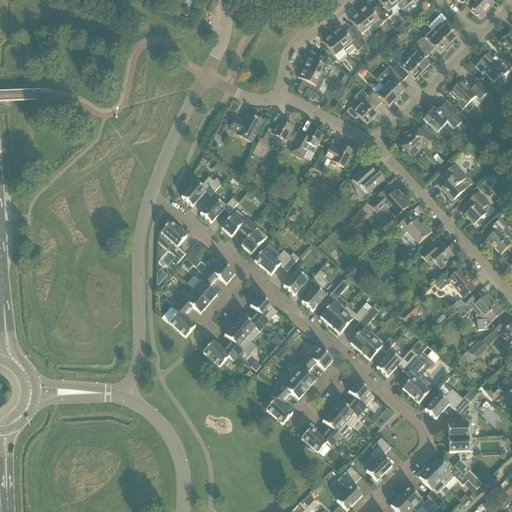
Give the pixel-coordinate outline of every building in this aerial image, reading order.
[(391,0),(376,0),(382,7),(377,10),(386,21),(391,17),(391,11),(396,6),(391,0)] [(414,0),(391,0),(396,6),(401,12),(414,1),(414,0)] [(471,10),(481,19),(494,5),(488,0),(472,0),(472,1),(476,5),(472,10),(471,10)] [(372,14),(366,6),(357,13),(370,28),(372,32),(386,21),(377,10),(372,14)] [(181,11),(183,17),(190,15),(188,9),(181,11)] [(359,43),(364,39),(361,36),(370,28),(357,13),(348,21),(355,29),(350,32),(359,43)] [(446,20),(440,25),(433,33),(435,36),(449,49),(452,46),(451,44),(455,40),(450,34),(455,29),(446,20)] [(339,28),(330,35),(347,55),(347,56),(355,50),(357,52),(363,47),(359,43),(350,32),(346,36),(339,28)] [(511,32),(511,31),(499,44),(506,51),(511,56),(511,32)] [(449,49),(435,36),(433,33),(425,41),(423,40),(419,36),(414,41),(420,46),(429,55),(434,50),(439,55),(444,51),(446,53),(449,49)] [(328,51),(321,56),(332,65),(337,61),(338,62),(347,55),(330,35),(321,43),(326,48),(328,51)] [(405,58),(423,75),(426,72),(425,70),(429,66),(424,61),(429,55),(420,46),(414,52),(413,50),(405,58)] [(374,50),(370,54),(373,58),(378,54),(374,50)] [(493,59),(488,54),(475,68),(481,75),(481,76),(482,77),(484,74),(493,83),(500,76),(504,80),(511,71),(511,68),(509,66),(502,58),(498,62),(494,58),(493,59)] [(306,62),(303,69),(324,80),(326,81),(331,72),(329,70),(332,65),(321,56),(318,63),(317,64),(309,60),(308,59),(306,62)] [(392,71),(403,81),(408,76),(414,82),(418,77),(420,79),(423,75),(405,58),(392,71)] [(381,85),(381,86),(383,88),(397,102),(400,98),(399,96),(403,92),(398,87),(401,84),(403,81),(392,71),(389,67),(384,73),(389,78),(381,85)] [(324,80),(303,69),(297,79),(301,81),(302,82),(297,92),(304,95),(303,97),(303,96),(303,97),(313,102),(313,101),(319,104),(321,99),(316,96),(319,90),(324,80)] [(470,91),(461,82),(449,94),(458,103),(457,105),(463,110),(475,97),(480,102),(487,94),(477,84),(470,91)] [(397,102),(383,88),(376,95),(373,93),(368,98),(374,104),(377,108),(382,102),(388,108),(392,103),(394,105),(397,102)] [(350,109),(346,113),(355,121),(358,118),(366,126),(375,117),(372,113),(377,108),(374,104),(368,98),(361,91),(354,98),(361,105),(353,113),(350,109)] [(469,124),(447,102),(435,113),(433,110),(423,121),(436,134),(446,125),(453,131),(460,125),(464,129),(469,124)] [(336,108),(334,113),(339,116),(342,111),(336,108)] [(346,113),(341,118),(352,124),(355,121),(346,113)] [(258,131),(263,122),(248,114),(244,122),(244,123),(235,119),(233,122),(228,131),(236,136),(237,136),(237,137),(251,144),(258,131)] [(260,140),(252,154),(262,159),(265,158),(271,146),(274,148),(279,140),(286,143),(288,139),(294,142),(298,135),(292,132),(292,131),(293,130),(279,122),(277,126),(274,132),(268,129),(262,141),(260,140)] [(434,140),(422,129),(422,130),(418,134),(413,129),(409,134),(398,145),(411,158),(421,148),(424,150),(434,140)] [(292,148),(289,154),(301,161),(305,155),(307,152),(313,155),(316,150),(318,146),(323,137),(309,130),(305,139),(299,136),(294,145),(292,148)] [(218,147),(222,138),(216,135),(212,144),(218,147)] [(321,152),(312,170),(319,174),(327,160),(330,162),(331,163),(331,165),(334,167),(336,166),(343,169),(347,161),(352,152),(339,145),(336,150),(330,147),(326,155),(321,152)] [(472,149),(467,153),(475,162),(480,158),(472,149)] [(360,173),(351,180),(352,181),(359,189),(355,192),(360,203),(372,197),(370,193),(376,187),(384,180),(376,172),(374,174),(367,166),(360,173)] [(452,202),(459,196),(471,185),(463,176),(454,166),(449,171),(441,177),(442,178),(447,183),(442,187),(440,189),(443,193),(452,202)] [(223,171),(219,176),(225,181),(229,176),(223,171)] [(492,177),(488,180),(492,186),(496,182),(492,177)] [(213,183),(208,178),(202,186),(196,181),(181,199),(192,208),(205,193),(210,198),(222,185),(216,180),(213,183)] [(375,200),(368,206),(377,215),(380,212),(390,223),(395,219),(400,214),(408,207),(395,192),(392,195),(391,196),(386,190),(378,197),(375,200)] [(249,192),(244,197),(250,202),(255,197),(249,192)] [(480,226),(484,222),(484,223),(489,218),(494,213),(488,206),(477,194),(474,196),(467,203),(472,209),(464,216),(473,226),(477,223),(480,226)] [(200,215),(211,225),(224,210),(229,215),(237,205),(232,200),(226,207),(215,198),(200,215)] [(361,210),(358,213),(363,219),(366,216),(361,210)] [(231,239),(232,238),(238,231),(243,235),(252,225),(236,212),(221,230),(231,239)] [(399,225),(395,228),(401,235),(404,232),(406,234),(401,239),(412,251),(417,246),(424,240),(431,233),(424,226),(421,229),(415,221),(411,225),(406,219),(399,225)] [(511,253),(511,247),(511,246),(511,244),(511,237),(498,222),(489,229),(493,234),(486,240),(500,256),(506,250),(510,255),(511,253)] [(169,224),(160,235),(173,246),(167,253),(174,259),(171,262),(176,266),(185,255),(177,249),(186,238),(170,224),(169,224)] [(241,246),(241,247),(251,256),(267,238),(257,230),(257,229),(252,225),(243,235),(248,239),(241,247),(241,246)] [(437,253),(430,245),(422,252),(418,255),(426,264),(431,260),(440,271),(441,270),(448,264),(447,262),(453,257),(443,247),(437,253)] [(373,255),(378,251),(374,246),(369,251),(373,255)] [(287,273),(298,260),(292,255),(290,258),(283,252),(275,262),(263,252),(254,262),(265,272),(270,277),(280,266),(281,268),(287,273)] [(190,255),(185,260),(193,266),(195,269),(200,263),(190,255)] [(185,260),(181,265),(189,271),(193,266),(185,260)] [(234,276),(216,261),(208,270),(203,275),(213,284),(217,279),(225,286),(225,287),(234,276)] [(399,275),(407,268),(405,265),(396,273),(399,275)] [(156,275),(156,289),(167,276),(160,270),(156,275)] [(309,280),(298,270),(289,281),(283,288),(294,297),(309,280)] [(454,275),(450,271),(435,285),(440,291),(450,282),(465,298),(473,291),(468,286),(470,284),(462,275),(460,276),(457,273),(454,275)] [(316,286),(301,304),(312,313),(327,296),(321,290),(325,284),(322,281),(325,277),(320,272),(311,282),(312,282),(316,286)] [(212,285),(213,284),(203,275),(198,281),(200,282),(192,291),(191,290),(208,306),(217,296),(216,296),(209,289),(212,285)] [(343,282),(331,295),(336,300),(348,287),(343,282)] [(200,316),(208,306),(191,290),(182,300),(182,299),(177,305),(187,314),(192,309),(199,315),(200,316)] [(320,318),(319,319),(330,328),(347,308),(346,308),(344,310),(335,302),(336,300),(331,295),(323,305),(328,309),(322,316),(320,318)] [(459,309),(455,313),(461,319),(472,309),(477,315),(475,316),(476,322),(477,331),(487,330),(487,327),(490,325),(492,322),(495,320),(503,313),(496,306),(498,305),(495,301),(493,303),(487,295),(480,301),(475,296),(467,302),(466,303),(464,305),(459,309)] [(250,308),(258,315),(253,320),(263,328),(268,323),(276,313),(258,297),(249,308),(250,308)] [(457,303),(455,305),(459,309),(464,305),(460,301),(458,304),(457,303)] [(183,318),(187,314),(177,305),(173,310),(177,314),(167,326),(179,336),(179,335),(185,339),(194,328),(183,318)] [(408,327),(413,323),(411,321),(418,315),(411,306),(399,317),(408,327)] [(339,336),(340,336),(340,335),(342,333),(354,320),(359,324),(368,314),(362,309),(356,316),(347,308),(330,328),(339,336)] [(250,343),(258,333),(259,334),(263,328),(253,320),(249,324),(242,318),(241,317),(232,327),(250,343)] [(359,324),(356,327),(361,332),(365,328),(368,324),(363,320),(359,324)] [(502,324),(481,343),(480,342),(467,353),(471,357),(475,361),(478,359),(478,360),(488,351),(486,349),(493,343),(492,343),(498,338),(499,337),(505,343),(502,345),(506,349),(509,353),(511,349),(511,325),(507,329),(502,324)] [(242,352),(250,343),(232,327),(224,337),(224,338),(227,340),(232,344),(228,349),(238,358),(242,352)] [(350,345),(360,354),(374,337),(365,328),(361,332),(350,345),(350,344),(350,345)] [(278,335),(275,338),(281,344),(284,340),(278,335)] [(384,345),(374,337),(360,354),(370,362),(380,350),(385,354),(384,354),(385,355),(394,344),(388,339),(384,345)] [(212,344),(202,355),(208,359),(208,360),(207,360),(206,360),(218,370),(223,375),(233,363),(238,358),(228,349),(223,354),(212,344)] [(306,356),(301,361),(311,370),(315,365),(323,372),(332,362),(315,346),(306,356)] [(423,354),(435,362),(439,357),(426,349),(423,354)] [(402,362),(407,366),(415,358),(416,356),(410,351),(402,361),(402,362)] [(402,361),(391,352),(376,369),(387,379),(402,362),(402,361)] [(407,366),(401,372),(411,380),(402,391),(404,392),(407,395),(418,405),(428,394),(416,384),(421,378),(417,374),(424,366),(415,358),(407,366)] [(296,367),(297,367),(289,376),(306,392),(315,382),(315,381),(315,382),(307,375),(311,370),(301,361),(296,367)] [(254,363),(250,368),(256,373),(260,368),(254,363)] [(280,386),(280,385),(275,391),(285,400),(290,395),(297,401),(298,402),(306,392),(289,376),(280,386)] [(365,408),(374,398),(357,383),(348,394),(356,401),(352,405),(362,414),(366,409),(365,408)] [(468,384),(465,387),(465,391),(468,393),(473,388),(468,384)] [(439,394),(424,411),(435,421),(448,406),(453,410),(462,400),(451,391),(444,385),(438,392),(439,394)] [(503,393),(497,386),(492,390),(489,387),(484,392),(492,403),(503,393)] [(462,400),(453,410),(460,416),(469,406),(470,404),(470,403),(478,393),(473,388),(468,393),(464,398),(462,400)] [(282,426),(292,415),(280,405),(285,400),(275,391),(270,397),(275,401),(265,412),(282,426)] [(339,403),(331,413),(347,427),(349,428),(348,429),(350,430),(358,420),(357,419),(362,414),(352,405),(347,410),(340,404),(340,403),(339,403)] [(462,425),(447,426),(448,440),(471,439),(471,425),(473,425),(473,415),(470,416),(470,407),(469,406),(460,416),(462,418),(462,425)] [(387,410),(374,425),(375,426),(380,430),(393,416),(387,410)] [(322,423),(330,430),(326,435),(336,444),(341,438),(340,438),(349,428),(347,427),(331,413),(322,423)] [(316,456),(326,445),(331,449),(336,444),(326,435),(322,440),(310,430),(301,441),(306,445),(306,446),(305,445),(305,446),(316,456)] [(448,440),(448,454),(459,454),(459,462),(453,467),(463,477),(469,472),(466,470),(466,459),(468,459),(467,454),(472,453),(471,439),(448,440)] [(376,462),(366,473),(376,483),(391,467),(382,458),(385,454),(390,449),(381,440),(375,445),(371,449),(374,452),(370,456),(376,462)] [(436,461),(427,470),(444,487),(453,478),(462,487),(464,486),(466,488),(470,484),(468,482),(463,477),(453,467),(448,472),(436,461)] [(347,511),(362,497),(352,487),(355,484),(360,479),(350,468),(337,481),(347,491),(336,502),(345,511),(347,511)] [(418,480),(428,489),(432,493),(427,498),(428,500),(429,499),(438,509),(438,508),(442,505),(443,503),(436,496),(444,487),(427,470),(418,479),(418,480)] [(428,500),(424,504),(409,489),(408,489),(399,499),(412,511),(417,511),(420,509),(424,511),(428,511),(429,511),(430,511),(434,511),(438,509),(429,499),(428,500)] [(310,493),(302,502),(307,508),(316,499),(310,493)] [(511,494),(503,503),(507,507),(511,502),(511,494)] [(491,498),(482,506),(486,511),(487,511),(493,511),(503,503),(504,502),(500,498),(495,502),(491,498)] [(399,499),(390,508),(394,511),(412,511),(399,499)] [(502,511),(507,507),(503,503),(493,511),(502,511)]
